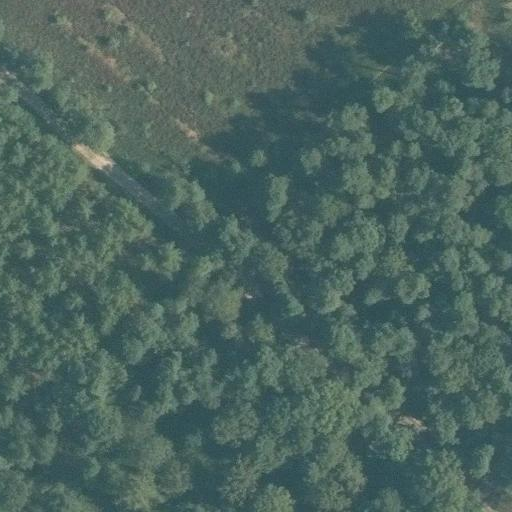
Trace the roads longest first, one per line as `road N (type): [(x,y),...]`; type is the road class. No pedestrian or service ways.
road 1 (track): [(511,502),(0,63)]
road 2 (track): [(0,434),(205,243)]
